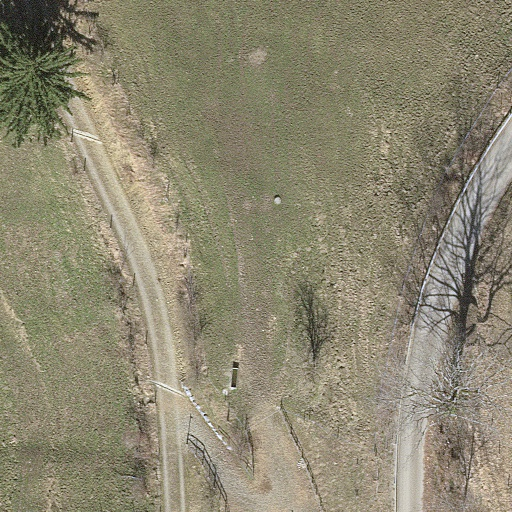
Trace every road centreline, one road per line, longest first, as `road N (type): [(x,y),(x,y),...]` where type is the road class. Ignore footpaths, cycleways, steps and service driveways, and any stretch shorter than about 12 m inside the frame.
road 1 (track): [(171,511),(151,299),(37,48),(25,0)]
road 2 (track): [(511,138),(458,232),(419,345),(395,511)]
